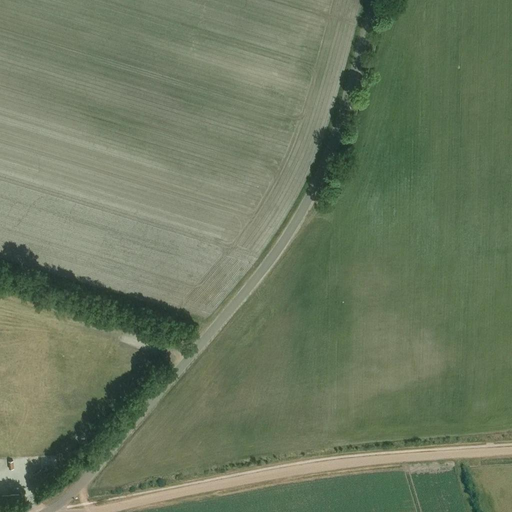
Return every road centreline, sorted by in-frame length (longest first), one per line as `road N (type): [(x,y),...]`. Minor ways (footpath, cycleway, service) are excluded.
road 1 (unclassified): [(52,511),(288,234),(326,162),(375,0)]
road 2 (track): [(457,455),(339,464),(83,511)]
